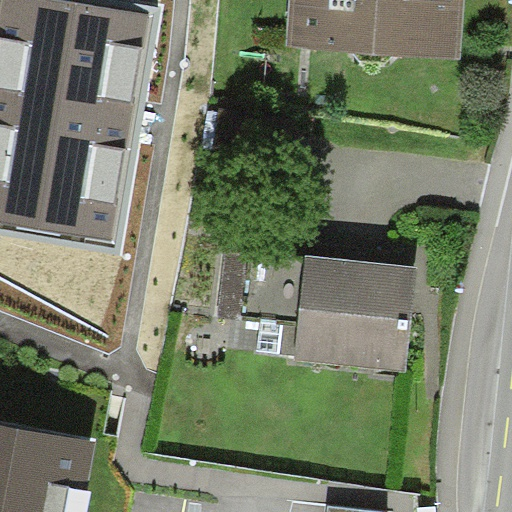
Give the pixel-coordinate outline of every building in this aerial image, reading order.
[(160,7),(121,0),(0,0),(0,225),(117,247),(160,7)] [(289,0),(286,51),(458,63),(462,0),(289,0)] [(295,126),(223,113),(214,161),(286,175),(295,126)] [(416,268),(305,261),(298,368),(409,376),(413,318),(416,268)] [(0,511),(83,511),(96,444),(0,428),(0,511)]
